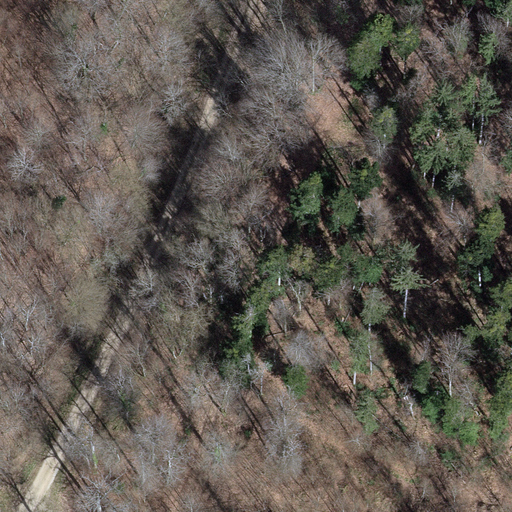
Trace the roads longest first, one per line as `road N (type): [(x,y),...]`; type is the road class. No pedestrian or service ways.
road 1 (track): [(27,511),(165,225),(248,0)]
road 2 (track): [(374,0),(327,138),(254,296),(207,446),(172,511)]
